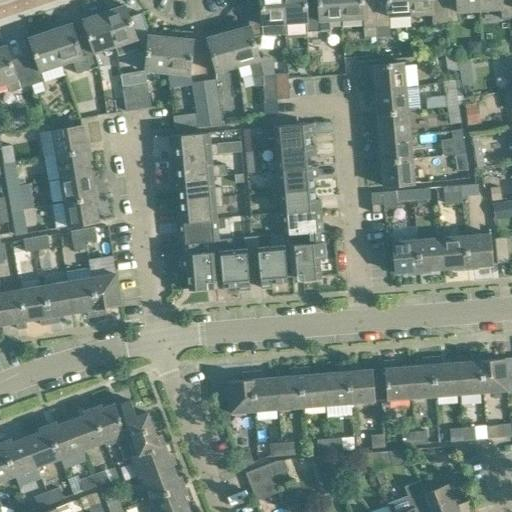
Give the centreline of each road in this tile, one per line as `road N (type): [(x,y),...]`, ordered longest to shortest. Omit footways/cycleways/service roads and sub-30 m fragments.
road 1 (residential): [(361,322),(342,109),(271,109)]
road 2 (residential): [(159,343),(129,141)]
road 3 (residential): [(159,343),(361,322)]
road 4 (residential): [(159,343),(222,511)]
road 5 (residential): [(0,384),(159,343)]
road 6 (residential): [(361,322),(511,310)]
